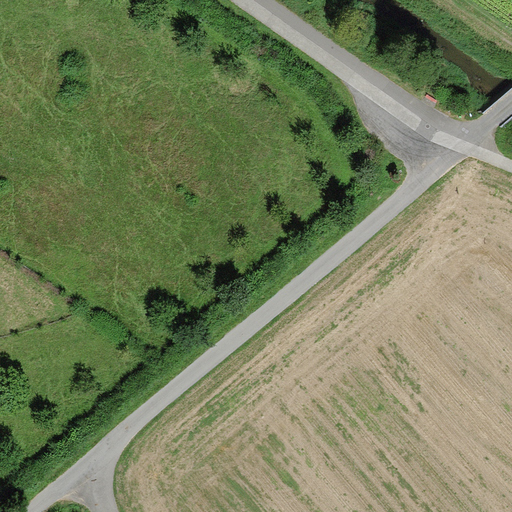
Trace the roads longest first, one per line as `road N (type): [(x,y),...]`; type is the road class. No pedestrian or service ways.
road 1 (residential): [(71,469),(457,145)]
road 2 (residential): [(244,0),(457,145)]
